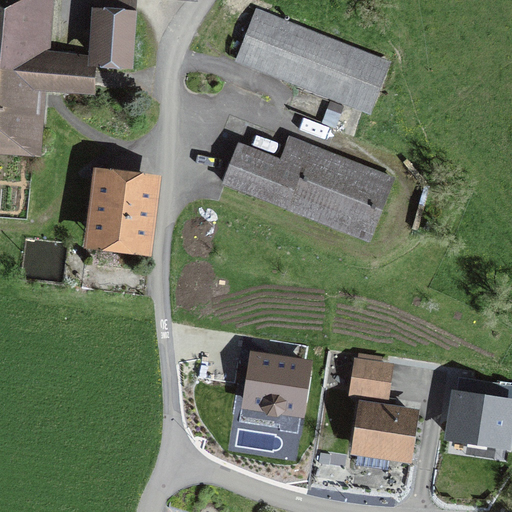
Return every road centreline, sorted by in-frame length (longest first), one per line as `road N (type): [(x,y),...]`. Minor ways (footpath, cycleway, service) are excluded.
road 1 (unclassified): [(178,462),(161,286),(170,67),(202,0)]
road 2 (residential): [(341,511),(178,462)]
